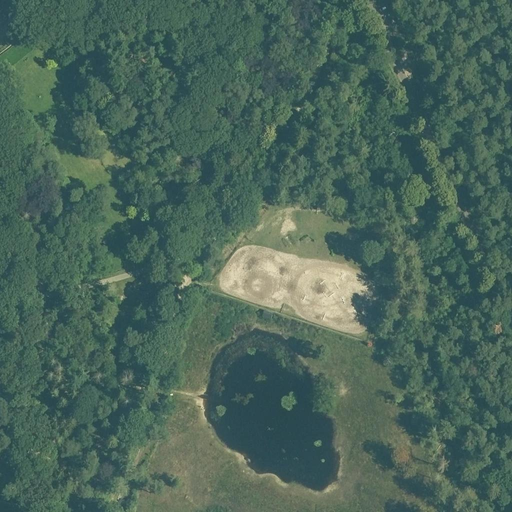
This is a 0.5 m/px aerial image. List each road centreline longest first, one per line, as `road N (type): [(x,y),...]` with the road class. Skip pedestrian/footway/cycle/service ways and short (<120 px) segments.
road 1 (unclassified): [(0,295),(162,265),(213,238),(274,155),(345,0)]
road 2 (unclassified): [(511,320),(368,0)]
road 3 (track): [(36,511),(11,300)]
